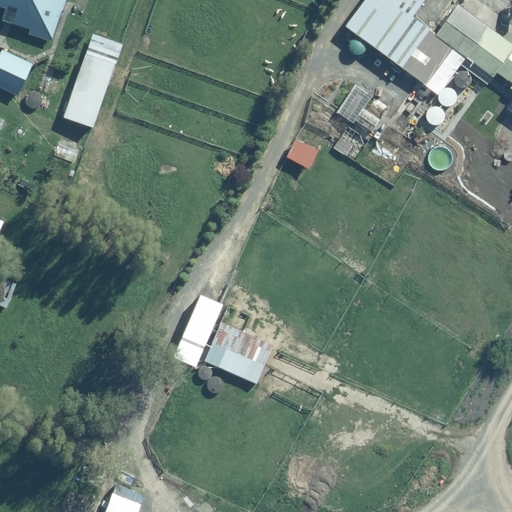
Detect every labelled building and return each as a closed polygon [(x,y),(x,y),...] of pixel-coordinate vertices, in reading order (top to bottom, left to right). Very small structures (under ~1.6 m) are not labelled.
[(28,32),(52,40),(65,0),(0,0),(0,8),(3,9),(0,17),(0,20),(28,30),(28,32)] [(511,44),(457,5),(454,3),(434,31),(388,0),(363,0),(343,29),(427,88),(452,52),(493,81),(496,77),(511,88),(508,94),(511,96),(511,44)] [(117,54),(88,44),(61,119),(91,130),(117,54)] [(0,89),(17,97),(30,65),(27,64),(28,60),(2,48),(0,51),(0,89)] [(216,282),(231,254),(217,247),(202,275),(216,282)] [(0,306),(6,309),(16,286),(3,280),(0,286),(0,306)] [(275,345),(235,328),(217,369),(257,387),(275,345)]
